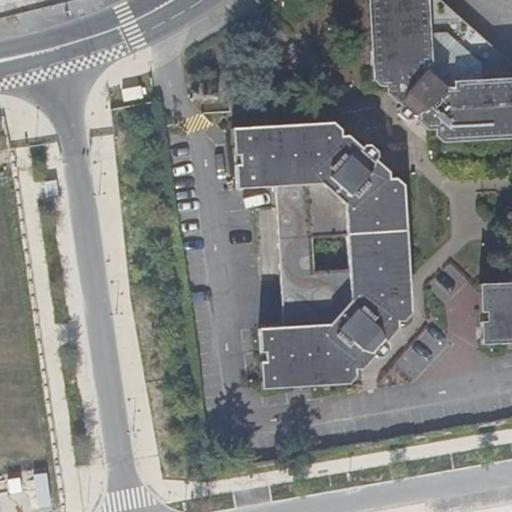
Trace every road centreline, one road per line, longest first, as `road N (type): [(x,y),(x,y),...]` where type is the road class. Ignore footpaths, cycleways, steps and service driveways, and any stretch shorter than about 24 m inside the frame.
road 1 (unclassified): [(56,64),(72,122),(125,511)]
road 2 (unclassified): [(345,502),(511,471)]
